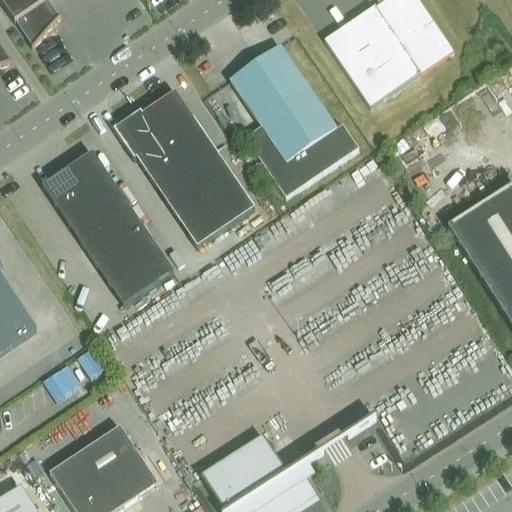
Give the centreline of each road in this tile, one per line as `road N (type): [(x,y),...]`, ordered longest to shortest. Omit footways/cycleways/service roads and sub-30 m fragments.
road 1 (unclassified): [(0,155),(228,0)]
road 2 (unclassified): [(383,511),(511,429)]
